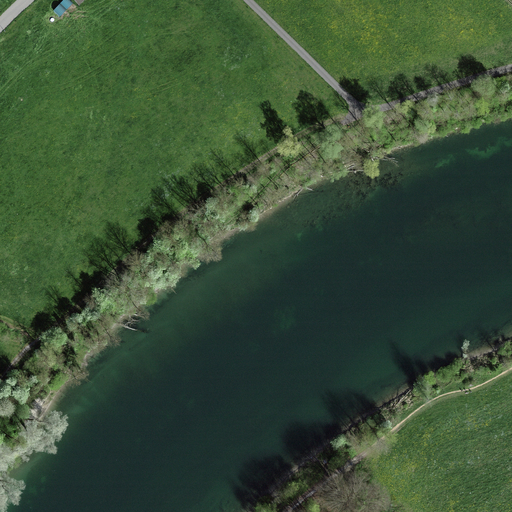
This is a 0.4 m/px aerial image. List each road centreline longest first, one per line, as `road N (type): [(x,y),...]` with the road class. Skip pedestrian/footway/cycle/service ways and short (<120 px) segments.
road 1 (track): [(363,109),(242,170),(65,304),(0,389)]
road 2 (track): [(248,0),(363,109)]
road 3 (track): [(511,67),(363,109)]
